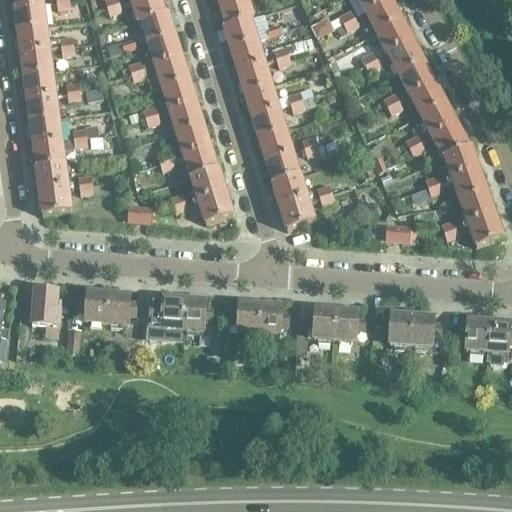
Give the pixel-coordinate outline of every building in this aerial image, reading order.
[(16,11),(42,7),(44,6),(43,0),(14,0),(16,10),(16,11)] [(108,0),(103,2),(106,11),(118,7),(116,0),(108,0)] [(140,26),(164,17),(158,0),(142,0),(129,4),(136,26),(140,26)] [(259,0),(242,0),(219,8),(226,29),(250,22),(253,21),(249,8),(261,4),(259,0)] [(356,0),(366,18),(391,5),(388,0),(356,0)] [(70,13),(69,4),(56,6),(57,15),(70,13)] [(366,18),(377,39),(402,25),(391,5),(366,18)] [(14,10),(17,34),(46,30),(42,7),(16,11),(16,10),(14,10)] [(121,15),(118,7),(106,11),(109,19),(121,15)] [(339,22),(343,30),(355,23),(351,15),(339,22)] [(164,17),(140,26),(147,48),(174,39),(167,17),(164,17)] [(250,22),(226,29),(223,31),(230,53),(257,45),(250,22)] [(359,31),(355,23),(343,30),(347,38),(359,31)] [(377,39),(388,60),(413,46),(402,25),(377,39)] [(279,29),(266,33),(269,41),(282,37),(279,29)] [(17,34),(20,57),(49,53),(46,30),(17,34)] [(181,62),(174,39),(147,48),(154,70),(181,62)] [(60,42),(61,51),(74,49),(73,40),(60,42)] [(133,42),(120,46),(123,55),(136,51),(133,42)] [(230,53),(237,76),(264,67),(257,45),(230,53)] [(413,46),(388,60),(399,81),(424,67),(413,46)] [(74,49),(61,51),(63,60),(75,58),(74,49)] [(273,54),(276,63),(288,59),(285,51),(273,54)] [(52,76),(49,53),(20,57),(23,80),(52,76)] [(362,64),(366,72),(378,65),(373,57),(362,64)] [(288,59),(276,63),(279,72),(291,68),(288,59)] [(154,70),(161,93),(189,84),(181,62),(154,70)] [(128,68),(130,77),(143,73),(140,64),(128,68)] [(370,79),(382,73),(378,65),(366,72),(370,79)] [(271,89),(264,67),(237,76),(244,98),(271,89)] [(399,81),(411,102),(436,88),(424,67),(399,81)] [(146,82),(143,73),(130,77),(133,86),(146,82)] [(23,80),(26,103),(55,99),(52,76),(23,80)] [(196,106),(189,84),(161,93),(169,115),(196,106)] [(65,88),(66,98),(79,96),(78,86),(65,88)] [(436,88),(411,102),(422,123),(447,109),(436,88)] [(244,98),(251,120),(278,112),(271,89),(244,98)] [(287,99),(290,108),(302,104),(299,95),(287,99)] [(79,96),(66,98),(67,106),(80,105),(79,96)] [(26,103),(30,126),(58,122),(55,99),(26,103)] [(382,107),(387,115),(398,108),(394,100),(382,107)] [(305,113),(302,104),(290,108),(292,117),(305,113)] [(196,106),(169,115),(176,138),(203,129),(196,106)] [(387,115),(391,123),(403,116),(398,108),(387,115)] [(422,123),(433,144),(458,130),(447,109),(422,123)] [(142,114),(145,123),(157,119),(155,110),(142,114)] [(286,134),(278,112),(251,120),(258,143),(286,134)] [(160,127),(157,119),(145,123),(148,131),(160,127)] [(30,126),(33,149),(62,145),(58,122),(30,126)] [(203,129),(176,138),(183,160),(210,151),(203,129)] [(442,161),(443,161),(469,151),(458,130),(433,144),(442,161)] [(71,134),(72,143),(85,142),(84,132),(71,134)] [(258,143),(265,165),(293,156),(286,134),(258,143)] [(300,144),(303,153),(315,149),(312,140),(300,144)] [(72,143),(73,153),(87,151),(85,142),(72,143)] [(405,148),(410,156),(421,150),(417,142),(405,148)] [(33,149),(36,171),(64,168),(65,167),(62,145),(33,149)] [(318,157),(315,149),(303,153),(306,161),(318,157)] [(426,158),(421,150),(410,156),(414,164),(426,158)] [(190,182),(191,182),(218,174),(210,151),(183,160),(190,182)] [(443,161),(451,183),(478,173),(470,151),(469,151),(443,161)] [(157,159),(160,168),(172,163),(169,155),(157,159)] [(300,179),(293,156),(265,165),(273,187),(300,179)] [(380,160),(371,164),(377,176),(386,172),(380,160)] [(175,172),(172,163),(160,168),(163,176),(175,172)] [(367,165),(358,169),(363,181),(372,177),(367,165)] [(35,172),(38,195),(67,191),(64,168),(36,171),(35,172)] [(191,182),(199,205),(226,196),(219,173),(218,174),(191,182)] [(451,183),(459,205),(486,196),(478,173),(451,183)] [(77,180),(78,189),(91,187),(90,178),(77,180)] [(422,183),(426,191),(438,187),(435,178),(422,183)] [(273,187),(280,210),(307,201),(300,179),(273,187)] [(313,190),(316,199),(329,194),(326,185),(313,190)] [(93,196),(91,187),(78,189),(80,198),(93,196)] [(441,195),(438,187),(426,191),(429,200),(441,195)] [(71,215),(67,191),(38,195),(42,219),(71,215)] [(332,203),(329,194),(316,199),(320,208),(332,203)] [(233,219),(226,196),(199,205),(206,228),(233,219)] [(459,205),(467,227),(494,218),(486,196),(459,205)] [(173,204),(176,212),(187,209),(184,200),(173,204)] [(314,224),(307,201),(280,210),(287,233),(314,224)] [(124,208),(124,217),(137,218),(138,209),(124,208)] [(190,217),(187,209),(176,212),(179,221),(190,217)] [(146,210),(145,218),(158,219),(159,211),(146,210)] [(137,218),(124,217),(123,225),(136,226),(137,218)] [(158,219),(145,218),(144,227),(158,228),(158,219)] [(502,241),(494,218),(467,227),(476,250),(502,241)] [(456,231),(453,223),(441,228),(444,236),(456,231)] [(381,228),(380,236),(393,237),(393,229),(381,228)] [(402,229),(401,237),(415,238),(415,230),(402,229)] [(456,231),(444,236),(446,244),(459,240),(456,231)] [(380,244),(393,245),(393,237),(380,236),(380,244)] [(401,246),(415,247),(415,238),(401,237),(401,246)] [(19,316),(31,317),(30,329),(45,330),(44,337),(44,340),(57,341),(58,313),(55,313),(56,294),(33,292),(32,304),(20,303),(19,316)] [(84,300),(77,300),(76,315),(83,316),(83,326),(104,328),(106,296),(85,294),(84,300)] [(128,298),(106,296),(104,328),(126,329),(127,319),(134,320),(135,304),(128,303),(128,298)] [(181,333),(183,301),(161,300),(161,306),(154,305),(153,321),(160,321),(159,332),(181,333)] [(183,301),(181,333),(203,335),(203,324),(211,325),(212,309),(204,308),(205,303),(183,301)] [(257,339),(259,307),(237,305),(237,311),(230,310),(229,326),(236,327),(236,337),(257,339)] [(259,307),(257,339),(280,340),(280,330),(288,331),(289,314),(281,314),(282,308),(259,307)] [(335,344),(337,312),(316,311),(315,316),(308,315),(308,332),(315,332),(314,343),(335,344)] [(337,312),(335,344),(357,346),(357,335),(363,336),(364,320),(358,319),(358,314),(337,312)] [(410,350),(413,318),(391,316),(391,321),(384,321),(383,337),(391,337),(390,348),(410,350)] [(434,319),(413,318),(410,350),(432,351),(433,340),(441,341),(441,325),(434,325),(434,319)] [(486,355),(488,323),(467,322),(467,327),(460,326),(460,342),(466,342),(466,354),(486,355)] [(488,323),(486,355),(509,356),(510,346),(511,346),(511,330),(510,330),(510,325),(488,323)] [(78,359),(79,333),(67,332),(66,359),(78,359)] [(9,335),(1,333),(0,336),(0,345),(7,346),(9,335)]
